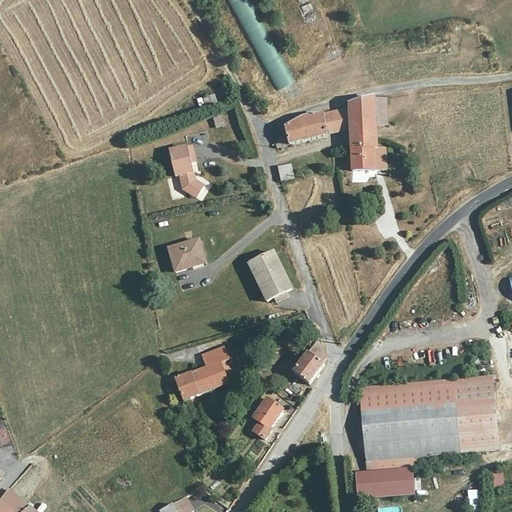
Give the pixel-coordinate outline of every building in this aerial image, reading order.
[(294,80),(249,0),(226,0),(276,89),(294,80)] [(207,107),(218,105),(217,95),(205,97),(207,107)] [(374,125),(371,95),(348,102),(349,106),(351,127),(354,148),(375,146),(374,125)] [(383,95),(371,95),(374,125),(385,123),(383,95)] [(351,127),(349,106),(325,113),(328,130),(351,127)] [(328,130),(325,113),(285,125),(285,130),(277,142),(329,133),(328,130)] [(217,128),(228,126),(225,116),(215,118),(217,128)] [(387,145),(375,146),(378,169),(389,169),(387,145)] [(197,146),(175,150),(178,164),(182,179),(185,188),(185,191),(201,200),(210,187),(199,180),(196,163),(200,163),(197,146)] [(378,169),(375,146),(354,148),(354,152),(356,171),(378,169)] [(281,161),(284,177),(298,173),(295,159),(281,161)] [(201,241),(171,250),(177,271),(206,263),(201,241)] [(277,255),(252,267),(267,304),(275,301),(277,304),(288,301),(286,296),(294,292),(277,255)] [(321,359),(313,344),(290,375),(305,386),(319,369),(318,366),(321,362),(321,359)] [(228,349),(206,356),(210,367),(179,379),(183,394),(181,395),(183,403),(233,384),(228,372),(236,369),(228,349)] [(494,377),(364,387),(370,471),(416,468),(422,467),(421,457),(500,450),(494,377)] [(281,413),(264,402),(250,423),(256,428),(250,437),(262,445),(270,434),(268,433),(281,413)] [(9,427),(0,426),(0,444),(8,445),(9,427)] [(416,468),(370,471),(358,472),(361,501),(418,496),(416,468)] [(495,490),(506,489),(504,473),(494,474),(495,490)] [(483,511),(482,490),(470,490),(470,511),(483,511)] [(28,511),(5,493),(0,500),(0,511),(28,511)] [(186,511),(180,499),(156,511),(186,511)]
